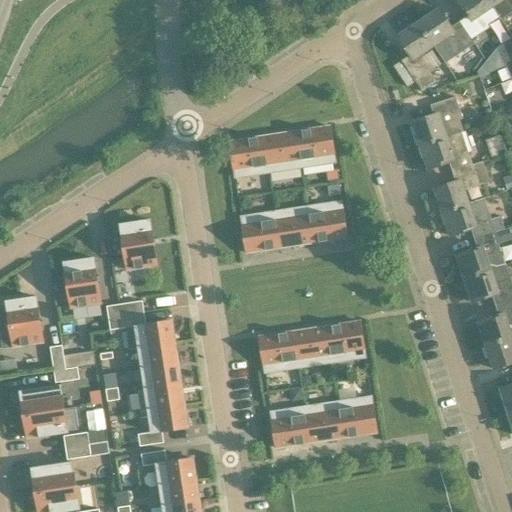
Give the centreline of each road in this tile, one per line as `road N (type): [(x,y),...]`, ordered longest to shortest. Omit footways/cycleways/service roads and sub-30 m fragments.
road 1 (residential): [(506,511),(349,28)]
road 2 (residential): [(237,511),(178,142)]
road 3 (residential): [(0,260),(178,142)]
road 4 (residential): [(178,142),(349,28)]
road 5 (residential): [(167,0),(178,142)]
